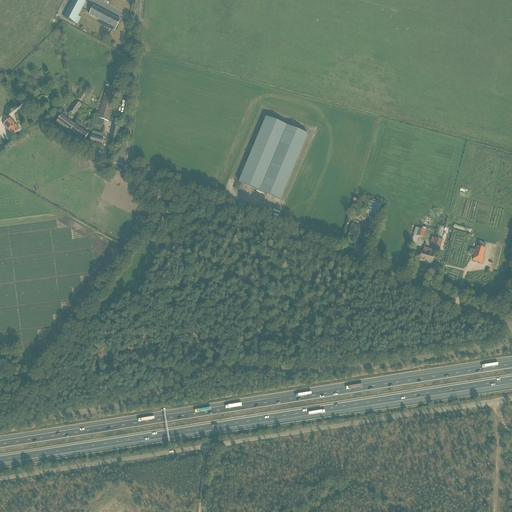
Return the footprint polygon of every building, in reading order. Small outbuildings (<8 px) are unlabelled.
[(72,0),(63,17),(74,23),(86,2),(82,0),(72,0)] [(94,6),(89,15),(109,26),(107,28),(114,31),(120,20),(94,6)] [(107,87),(97,118),(96,118),(94,125),(102,127),(104,120),(109,121),(118,90),(107,87)] [(84,89),(78,98),(82,101),(89,93),(84,89)] [(69,110),(74,114),(81,105),(76,101),(69,110)] [(59,118),(56,122),(69,132),(75,124),(71,121),(68,118),(66,117),(67,116),(65,112),(62,114),(59,118)] [(266,117),(239,182),(280,200),(307,135),(266,117)] [(10,119),(6,122),(3,124),(9,131),(10,130),(14,135),(20,130),(10,119)] [(113,126),(109,147),(116,148),(120,127),(121,122),(114,121),(113,126)] [(75,124),(69,132),(83,142),(86,138),(89,134),(75,124)] [(91,137),(90,141),(101,145),(102,142),(103,143),(103,142),(102,142),(103,139),(101,138),(91,136),(91,137)] [(373,228),(380,203),(369,200),(366,210),(374,213),(373,218),(370,217),(367,226),(373,228)] [(352,224),(351,228),(349,233),(361,237),(358,245),(361,247),(364,238),(366,233),(368,229),(352,224)] [(169,237),(163,245),(163,244),(160,248),(165,252),(168,248),(169,249),(175,242),(169,237)] [(439,250),(442,240),(432,237),(430,244),(433,244),(432,248),(439,250)] [(420,251),(420,254),(418,259),(431,263),(435,251),(424,247),(422,252),(420,251)] [(467,249),(463,262),(472,265),(473,260),(472,260),(475,251),(467,249)]
